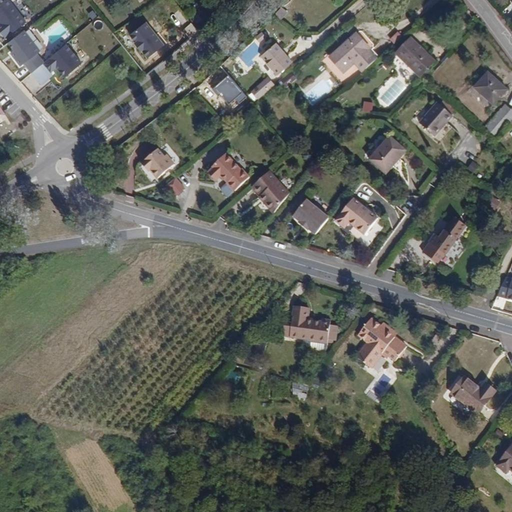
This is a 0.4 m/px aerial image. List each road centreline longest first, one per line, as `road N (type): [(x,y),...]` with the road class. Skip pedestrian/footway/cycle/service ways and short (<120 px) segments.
road 1 (residential): [(511,327),(206,236)]
road 2 (secondary): [(250,0),(173,81),(64,167)]
road 3 (residential): [(0,253),(149,232),(206,236)]
road 4 (residential): [(206,236),(109,206),(64,167)]
